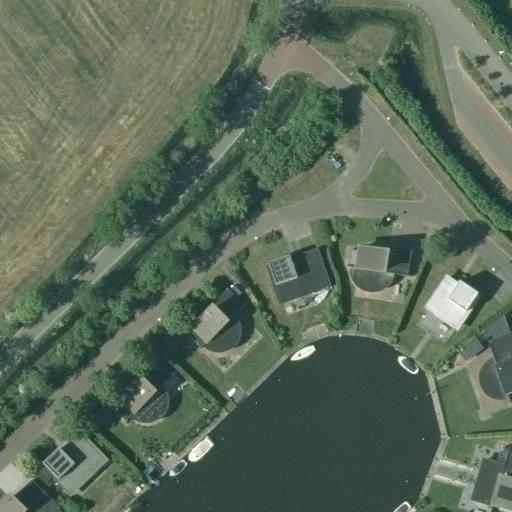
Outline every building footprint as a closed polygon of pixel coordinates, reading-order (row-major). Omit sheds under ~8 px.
[(350,250),(347,266),(347,268),(351,268),(351,270),(351,273),(352,276),(352,278),(353,280),(354,283),(356,285),(358,287),(360,288),(362,290),(366,291),(368,292),(371,292),(375,292),(379,291),(381,290),(384,288),(386,286),(388,283),(390,280),(391,277),(392,275),(410,278),(410,277),(407,276),(411,254),(396,251),(394,265),(384,263),(386,253),(361,249),(360,252),(350,250)] [(329,288),(316,251),(290,260),(289,257),(267,264),(281,305),(329,288)] [(456,286),(445,279),(426,307),(427,308),(428,306),(438,313),(435,317),(454,329),(477,295),(459,282),(456,286)] [(197,331),(191,337),(201,347),(199,348),(200,349),(203,346),(207,349),(211,351),(214,353),(218,353),(223,352),(228,350),(232,347),(237,343),(239,338),(240,333),(240,329),(239,325),(238,322),(236,319),(234,316),(246,305),(245,304),(243,306),(227,290),(216,300),(223,307),(216,314),(211,309),(193,327),(197,331)] [(487,339),(486,339),(493,360),(492,361),(489,363),(487,364),(485,366),(483,369),(482,371),(481,373),(480,375),(480,378),(480,381),(480,383),(481,385),(482,388),(484,392),(486,394),(488,396),(491,398),(495,399),(498,400),(501,400),(505,400),(507,399),(509,403),(510,403),(510,402),(511,401),(511,363),(510,365),(507,355),(511,352),(511,333),(510,334),(504,316),(484,332),(487,339)] [(483,348),(474,337),(456,350),(465,362),(483,348)] [(162,389),(160,388),(173,375),(173,374),(170,376),(154,360),(144,370),(151,377),(143,384),(139,379),(121,397),(135,411),(127,419),(128,420),(135,412),(137,414),(139,416),(141,417),(143,419),(146,420),(149,420),(152,420),(154,419),(157,419),(159,418),(161,416),(163,415),(165,412),(166,411),(166,409),(167,408),(167,406),(168,404),(168,401),(167,398),(167,396),(166,395),(165,393),(164,391),(162,389)] [(102,458),(80,435),(62,452),(58,449),(42,464),(68,491),(84,476),(87,480),(87,479),(84,476),(102,458)] [(493,504),(511,509),(511,453),(508,452),(509,450),(508,450),(503,467),(483,461),(472,501),(491,506),(490,511),(491,511),(493,504)] [(43,466),(35,474),(45,486),(48,488),(57,480),(54,477),(43,466)] [(56,511),(59,510),(31,481),(19,492),(23,496),(16,502),(12,502),(8,497),(0,505),(0,511),(56,511)]
